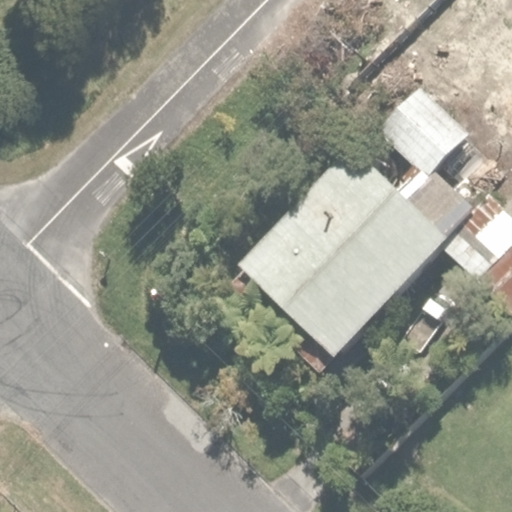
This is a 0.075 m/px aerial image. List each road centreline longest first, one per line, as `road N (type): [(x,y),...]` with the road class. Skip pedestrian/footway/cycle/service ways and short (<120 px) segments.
road 1 (residential): [(0,274),(266,0)]
road 2 (residential): [(0,302),(212,511)]
